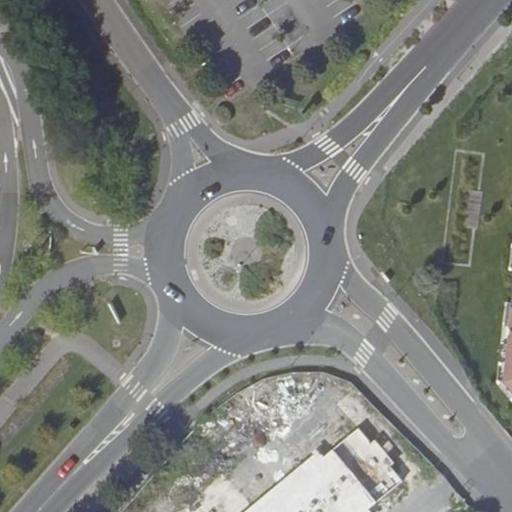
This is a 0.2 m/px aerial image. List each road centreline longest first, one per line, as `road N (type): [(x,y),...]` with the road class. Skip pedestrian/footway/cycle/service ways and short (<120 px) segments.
road 1 (residential): [(308,308),(376,337),(511,487)]
road 2 (tertiary): [(218,181),(97,0)]
road 3 (tertiary): [(329,243),(391,103)]
road 4 (tertiary): [(144,400),(45,511)]
road 5 (tertiary): [(391,103),(331,149),(271,177)]
road 6 (tertiary): [(486,0),(391,103)]
road 7 (tertiary): [(144,400),(266,332)]
road 8 (tertiary): [(218,181),(181,214),(172,238),(182,296)]
